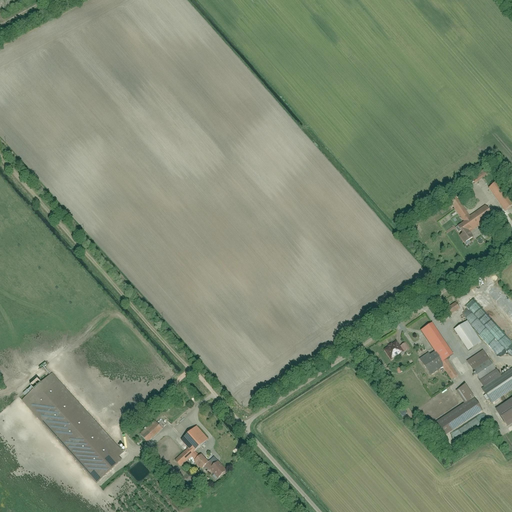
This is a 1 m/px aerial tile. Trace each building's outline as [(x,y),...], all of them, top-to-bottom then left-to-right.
[(476,175),(478,180),(486,177),(483,171),(476,175)] [(511,201),(499,183),(489,190),(505,212),(511,207),(511,201)] [(492,216),(484,205),(469,216),(455,196),(448,201),(464,223),(454,230),(465,245),(474,239),(469,232),(492,216)] [(459,310),(454,303),(443,310),(448,317),(459,310)] [(462,313),(472,325),(478,320),(468,308),(462,313)] [(467,323),(454,331),(468,353),(481,345),(467,323)] [(511,357),(511,342),(498,326),(490,332),(489,330),(486,333),(488,336),(485,339),(500,358),(508,352),(511,357)] [(451,382),(459,376),(448,361),(454,357),(439,334),(436,335),(431,327),(421,334),(434,353),(430,356),(428,354),(419,360),(430,377),(443,369),(451,382)] [(383,351),(390,361),(402,353),(395,343),(383,351)] [(490,360),(474,370),(480,380),(496,370),(490,360)] [(511,370),(481,389),(491,404),(511,390),(511,370)] [(52,374),(21,401),(97,485),(128,457),(52,374)] [(465,404),(436,422),(445,437),(482,413),(466,387),(457,393),(465,404)] [(480,417),(485,422),(488,418),(483,414),(480,417)] [(162,430),(154,421),(139,435),(147,444),(162,430)] [(217,480),(226,472),(218,463),(214,467),(210,462),(208,464),(200,456),(198,458),(195,454),(209,441),(196,428),(181,442),(188,449),(175,461),(181,468),(191,458),(194,461),(193,463),(201,472),(205,468),(217,480)]
